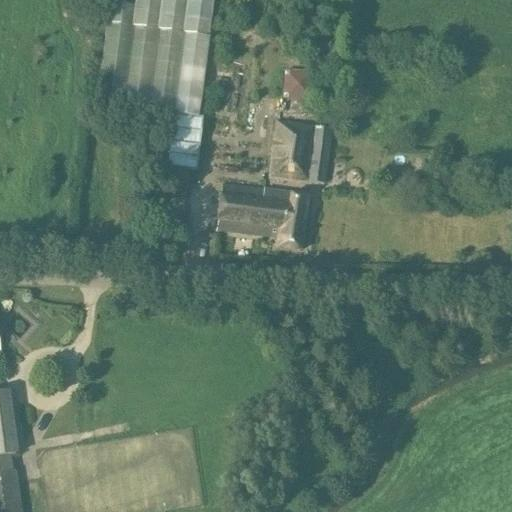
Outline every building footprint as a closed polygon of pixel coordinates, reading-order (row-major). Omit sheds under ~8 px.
[(213,0),(108,0),(96,104),(172,114),(158,215),(182,218),(189,170),(195,171),(203,119),(198,118),(213,0)] [(226,121),(249,121),(250,42),(228,42),(226,121)] [(311,72),(284,70),(283,98),(310,100),(311,72)] [(331,130),(274,122),(267,178),(324,185),(331,130)] [(307,196),(221,185),(215,231),(277,239),(276,248),(300,251),(307,196)] [(0,456),(18,453),(9,391),(0,392),(0,456)] [(0,511),(21,511),(15,471),(0,473),(0,511)]
